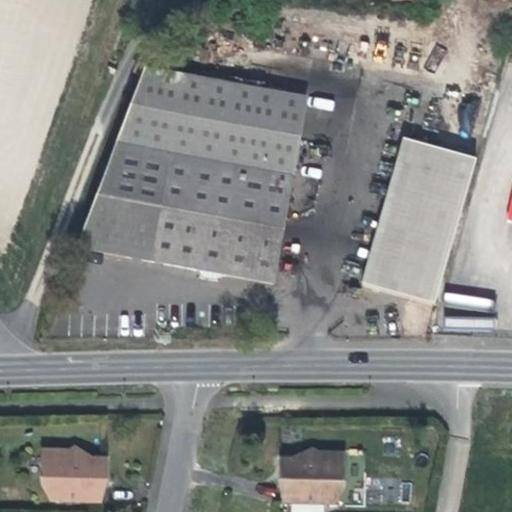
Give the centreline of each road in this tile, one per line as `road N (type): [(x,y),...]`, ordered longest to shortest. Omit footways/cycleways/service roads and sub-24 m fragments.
road 1 (tertiary): [(511,367),(196,365)]
road 2 (tertiary): [(196,365),(0,369)]
road 3 (residential): [(170,511),(196,365)]
